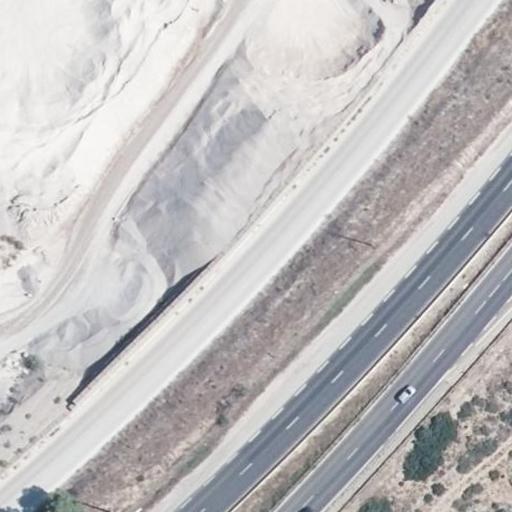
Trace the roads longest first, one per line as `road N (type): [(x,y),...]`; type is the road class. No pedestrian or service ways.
road 1 (unclassified): [(480,0),(378,133),(142,379),(0,506)]
road 2 (primary): [(511,177),(381,328),(202,511)]
road 3 (primary): [(295,511),(511,268)]
